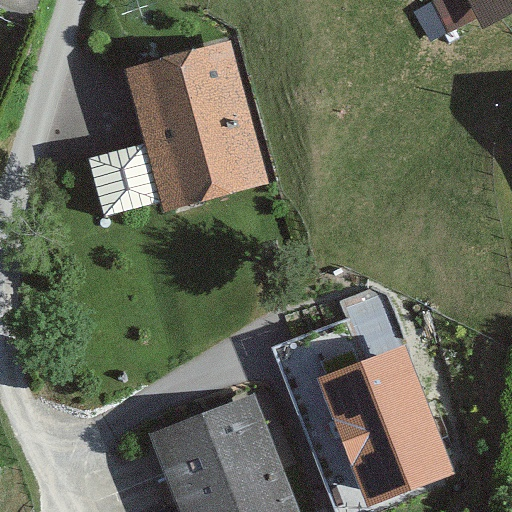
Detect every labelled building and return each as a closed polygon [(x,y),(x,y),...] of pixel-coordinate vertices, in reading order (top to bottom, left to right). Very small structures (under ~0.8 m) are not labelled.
[(511,0),(464,0),(485,38),(511,22),(511,0)] [(181,62),(128,76),(166,216),(219,202),(271,188),(234,48),(181,62)] [(146,154),(90,169),(107,231),(163,216),(146,154)] [(360,332),(290,358),(333,473),(382,454),(393,482),(443,463),(407,368),(378,379),(360,332)] [(290,511),(255,409),(160,442),(183,511),(290,511)]
